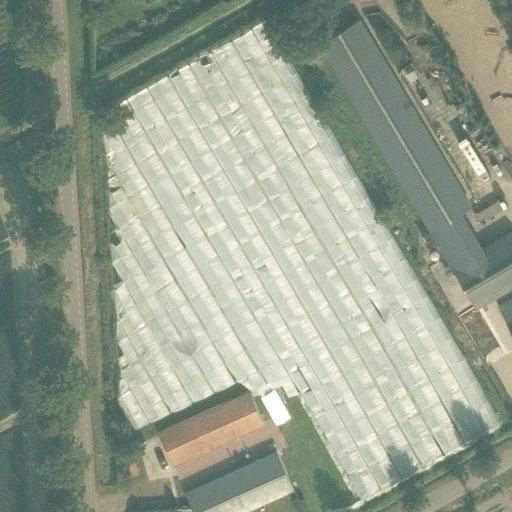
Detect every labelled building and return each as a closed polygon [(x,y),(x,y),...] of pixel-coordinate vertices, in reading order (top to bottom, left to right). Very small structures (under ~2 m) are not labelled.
[(318,44),(429,232),(471,208),(360,19),(318,44)] [(124,109),(107,444),(258,364),(336,511),(510,419),(440,370),(450,389),(441,394),(435,382),(428,402),(393,378),(370,370),(370,384),(361,367),(368,363),(288,335),(301,316),(233,352),(220,351),(226,247),(208,298),(194,272),(199,174),(191,178),(180,174),(260,132),(345,162),(269,20),(109,104),(124,109)] [(511,180),(511,163),(511,161),(505,159),(500,162),(504,168),(511,181),(511,180)] [(511,232),(511,230),(481,248),(449,267),(475,311),(511,288),(511,232)] [(511,299),(498,306),(511,334),(511,299)] [(172,464),(264,422),(250,391),(158,434),(172,464)] [(293,488),(275,450),(254,461),(202,485),(185,492),(193,511),(241,511),(246,510),(247,510),(248,509),(258,504),(258,505),(260,504),(259,504),(269,499),(270,500),(271,499),(281,494),(281,495),(282,494),(282,493),(293,488)] [(134,462),(122,465),(125,476),(137,472),(134,462)]
